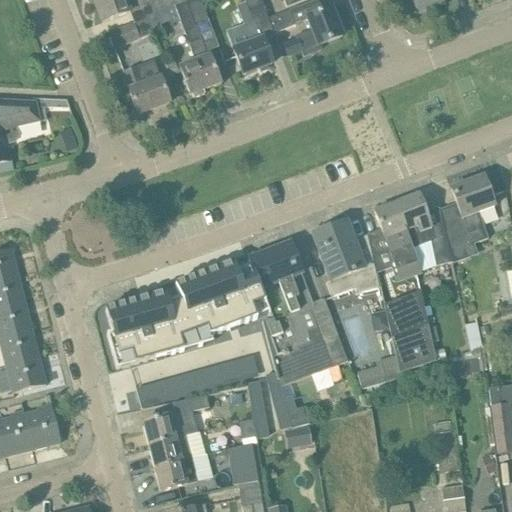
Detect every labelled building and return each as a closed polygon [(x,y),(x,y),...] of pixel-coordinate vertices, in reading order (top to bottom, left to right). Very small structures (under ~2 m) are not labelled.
[(133,24),(147,19),(156,16),(175,8),(196,0),(93,0),(102,24),(129,14),(133,24)] [(199,0),(196,0),(175,8),(180,23),(196,63),(180,69),(178,70),(179,74),(183,83),(184,86),(186,86),(190,96),(192,95),(193,99),(205,95),(203,91),(220,85),(212,66),(209,57),(208,57),(206,53),(196,27),(208,22),(199,0)] [(243,0),(248,13),(262,8),(259,0),(243,0)] [(282,0),(286,9),(308,0),(282,0)] [(411,0),(415,11),(444,0),(411,0)] [(317,1),(268,21),(273,35),(284,31),(307,21),(312,34),(282,45),(287,58),(301,52),(303,58),(320,51),(319,47),(342,38),(337,25),(341,21),(335,7),(321,13),(317,1)] [(156,16),(147,19),(153,34),(162,31),(160,27),(156,16)] [(153,34),(147,19),(133,24),(134,26),(108,35),(113,50),(140,40),(140,39),(153,34)] [(272,65),(256,24),(243,28),(227,34),(242,76),(272,65)] [(146,66),(123,75),(129,92),(128,92),(137,116),(169,105),(160,81),(153,62),(146,65),(146,66)] [(33,105),(0,102),(0,165),(11,163),(11,161),(9,162),(5,145),(14,143),(19,135),(17,127),(38,122),(38,124),(39,123),(46,122),(43,109),(69,110),(67,105),(66,102),(61,102),(33,100),(33,105)] [(70,130),(59,134),(66,154),(77,150),(70,130)] [(440,211),(439,211),(441,219),(451,264),(451,265),(477,256),(473,246),(487,240),(477,214),(493,208),(482,178),(450,190),(461,217),(443,224),(440,211)] [(436,268),(451,264),(441,219),(428,222),(418,196),(395,205),(405,232),(404,232),(410,249),(431,241),(436,268)] [(396,283),(420,274),(410,249),(404,232),(405,232),(395,205),(374,213),(385,242),(384,251),(391,269),(396,283)] [(378,288),(376,275),(367,236),(353,242),(346,224),(343,225),(343,226),(315,236),(312,237),(329,282),(326,284),(331,299),(354,289),(355,294),(378,288)] [(249,261),(259,288),(269,315),(271,321),(263,324),(274,359),(310,345),(306,334),(317,330),(331,369),(347,363),(340,344),(324,301),(313,305),(290,245),(288,246),(287,243),(248,258),(249,261)] [(0,283),(18,279),(11,252),(0,254),(0,283)] [(111,325),(109,325),(111,335),(112,336),(118,358),(120,357),(131,354),(133,361),(134,365),(129,366),(129,367),(184,352),(180,340),(206,330),(207,334),(209,338),(257,320),(252,309),(264,304),(268,316),(269,315),(259,288),(249,261),(247,262),(248,263),(248,264),(251,272),(248,273),(238,277),(233,265),(185,283),(185,284),(187,283),(187,285),(189,289),(191,296),(181,300),(178,291),(176,287),(178,287),(178,285),(175,287),(181,304),(172,307),(169,308),(165,295),(115,309),(115,310),(117,310),(118,312),(120,322),(111,325)] [(0,283),(0,312),(25,306),(18,279),(0,283)] [(0,312),(0,340),(32,333),(25,306),(0,312)] [(389,313),(373,315),(375,331),(391,330),(389,313)] [(468,324),(471,351),(482,349),(479,323),(468,324)] [(428,326),(391,339),(399,375),(436,363),(436,361),(434,353),(432,344),(429,329),(428,326)] [(435,328),(429,329),(432,344),(438,342),(435,328)] [(32,333),(0,340),(0,347),(5,368),(38,360),(32,333)] [(443,351),(434,353),(436,361),(445,359),(443,351)] [(45,387),(38,360),(5,368),(12,395),(45,387)] [(477,361),(450,365),(452,377),(479,374),(477,361)] [(382,369),(357,377),(361,391),(386,384),(382,369)] [(275,375),(265,377),(267,386),(277,384),(275,375)] [(259,383),(248,385),(249,394),(260,392),(259,383)] [(277,384),(267,386),(270,396),(280,393),(277,384)] [(511,387),(488,390),(490,408),(510,406),(511,405),(511,387)] [(260,392),(249,394),(251,404),(262,402),(260,392)] [(280,393),(270,396),(272,405),(282,402),(280,393)] [(206,398),(172,405),(175,415),(179,414),(179,415),(209,410),(206,398)] [(262,402),(251,404),(252,413),(264,411),(262,402)] [(282,402),(272,405),(275,414),(284,411),(282,402)] [(51,406),(23,413),(33,452),(60,445),(51,406)] [(511,424),(510,406),(490,409),(496,456),(511,454),(511,424)] [(305,409),(287,414),(291,430),(309,426),(305,409)] [(264,411),(252,413),(254,422),(265,420),(264,411)] [(284,411),(275,414),(277,423),(287,421),(284,411)] [(33,452),(23,413),(0,419),(0,437),(5,459),(33,452)] [(142,424),(148,447),(185,438),(179,415),(179,414),(175,415),(142,424)] [(265,420),(254,422),(256,431),(267,429),(265,420)] [(252,421),(238,424),(241,441),(255,439),(254,432),(252,422),(252,421)] [(287,421),(277,423),(279,432),(289,430),(287,421)] [(451,435),(449,424),(434,426),(435,436),(433,437),(438,475),(459,472),(454,434),(451,435)] [(267,429),(256,431),(257,441),(268,439),(267,429)] [(154,470),(191,460),(185,438),(148,447),(154,470)] [(235,473),(231,474),(233,487),(237,486),(258,483),(251,446),(239,449),(231,450),(235,473)] [(496,472),(490,456),(481,459),(486,475),(496,472)] [(193,469),(191,460),(154,470),(160,493),(197,484),(193,469)] [(262,511),(258,483),(237,486),(241,511),(262,511)] [(465,511),(462,487),(441,490),(443,511),(465,511)]
